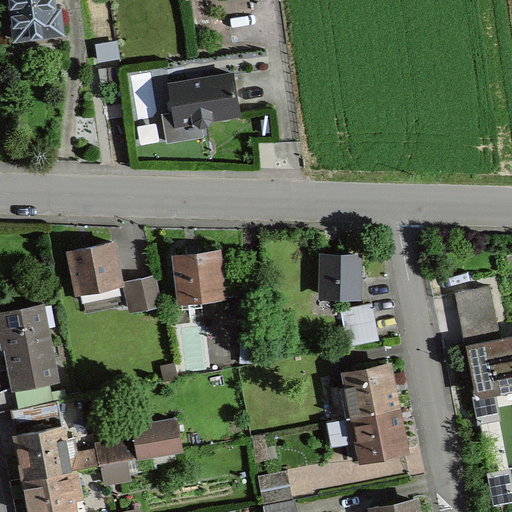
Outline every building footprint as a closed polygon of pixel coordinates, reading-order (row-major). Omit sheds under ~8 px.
[(10,0),(15,36),(62,30),(59,7),(55,7),(54,0),(10,0)] [(234,72),(170,82),(174,110),(196,107),(196,109),(194,112),(195,119),(201,122),(208,121),(212,115),(240,111),(234,72)] [(196,107),(174,110),(164,112),(169,139),(203,133),(201,122),(195,119),(194,112),(196,109),(196,107)] [(112,240),(71,248),(80,290),(82,289),(84,298),(120,291),(118,282),(121,282),(112,240)] [(183,297),(203,296),(225,293),(220,249),(177,254),(183,297)] [(359,254),(323,252),(322,290),(358,292),(359,254)] [(162,301),(157,272),(140,275),(145,302),(145,304),(162,301)] [(145,302),(140,275),(127,278),(133,304),(145,302)] [(494,323),(499,322),(491,282),(486,283),(494,323)] [(459,289),(466,329),(494,323),(486,283),(459,289)] [(203,304),(203,296),(183,297),(184,307),(203,304)] [(42,302),(37,303),(43,335),(48,334),(42,302)] [(43,335),(37,303),(0,310),(0,324),(3,346),(7,345),(15,385),(56,377),(48,334),(43,335)] [(372,304),(342,309),(345,324),(375,319),(372,304)] [(375,319),(345,324),(348,342),(378,336),(375,319)] [(466,329),(470,344),(501,337),(499,322),(494,323),(466,329)] [(511,334),(501,337),(470,344),(478,386),(480,386),(511,379),(511,334)] [(179,375),(178,375),(176,361),(165,363),(167,377),(179,375)] [(354,413),(397,404),(389,361),(346,371),(348,384),(354,413)] [(511,379),(480,386),(481,391),(511,384),(511,379)] [(347,414),(354,413),(348,384),(333,388),(339,415),(347,414)] [(100,390),(102,398),(115,395),(114,388),(100,390)] [(100,390),(81,393),(86,418),(105,414),(102,398),(100,390)] [(61,412),(58,398),(12,407),(15,421),(61,412)] [(405,445),(397,404),(354,413),(347,414),(352,438),(356,455),(405,445)] [(332,442),(352,438),(347,414),(339,415),(327,418),(332,442)] [(140,453),(182,446),(176,416),(135,426),(137,435),(140,453)] [(16,432),(25,475),(73,467),(67,436),(63,422),(16,432)] [(263,432),(251,433),(258,458),(268,456),(263,432)] [(73,467),(77,466),(80,466),(77,449),(74,435),(67,436),(73,467)] [(128,456),(140,453),(137,435),(95,443),(96,446),(99,461),(102,461),(128,456)] [(99,461),(96,446),(77,449),(80,466),(99,461)] [(130,469),(128,456),(102,461),(104,474),(130,469)] [(73,467),(25,475),(32,511),(77,511),(78,511),(75,496),(83,495),(77,466),(73,467)] [(289,466),(258,471),(262,487),(292,479),(289,466)] [(511,498),(511,477),(511,472),(493,477),(497,501),(511,498)] [(264,501),(295,496),(292,479),(262,487),(264,501)] [(298,511),(295,496),(264,501),(266,511),(298,511)] [(420,511),(417,496),(375,505),(375,511),(420,511)]
